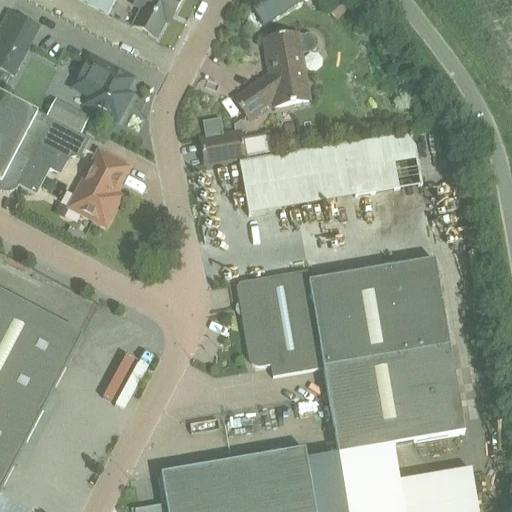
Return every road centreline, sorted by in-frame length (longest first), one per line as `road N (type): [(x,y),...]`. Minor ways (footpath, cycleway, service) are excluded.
road 1 (unclassified): [(191,318),(194,273),(164,114),(222,0)]
road 2 (unclassified): [(399,0),(484,122),(511,252)]
road 3 (unclassified): [(100,511),(189,339),(191,318)]
road 4 (unclassified): [(191,318),(0,222)]
